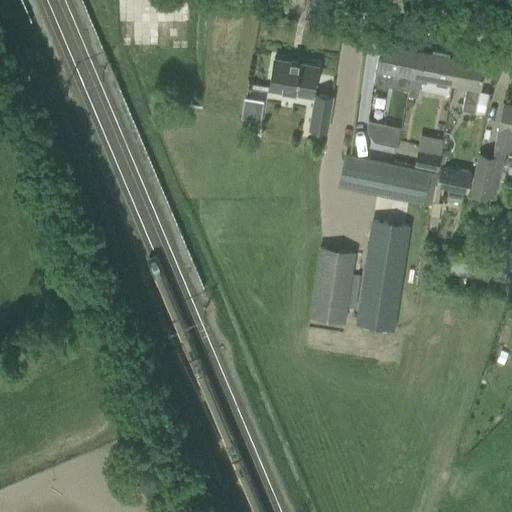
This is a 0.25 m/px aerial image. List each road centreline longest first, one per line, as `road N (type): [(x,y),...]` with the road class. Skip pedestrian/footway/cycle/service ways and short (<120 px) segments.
road 1 (unclassified): [(511,45),(275,0)]
road 2 (unknown): [(349,13),(332,175),(353,229)]
